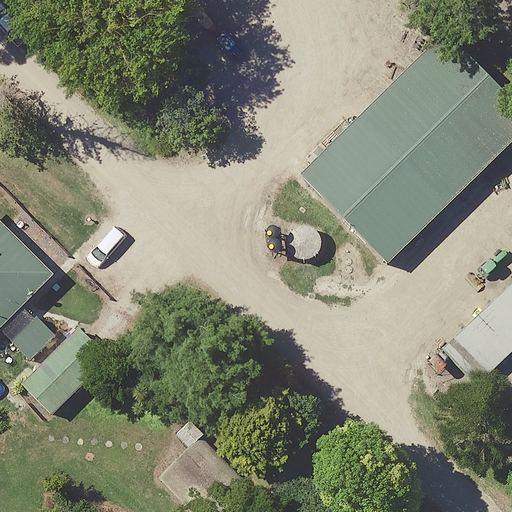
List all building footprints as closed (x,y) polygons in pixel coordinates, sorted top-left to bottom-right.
[(511,124),(511,104),(436,28),(294,170),(379,256),(511,124)] [(0,314),(45,270),(0,224),(0,314)] [(511,261),(419,350),(436,367),(446,357),(469,381),(511,340),(511,261)] [(1,332),(33,362),(15,382),(46,411),(66,389),(114,337),(52,278),(1,332)] [(212,511),(246,474),(179,415),(167,429),(183,443),(158,472),(203,511),(212,511)]
